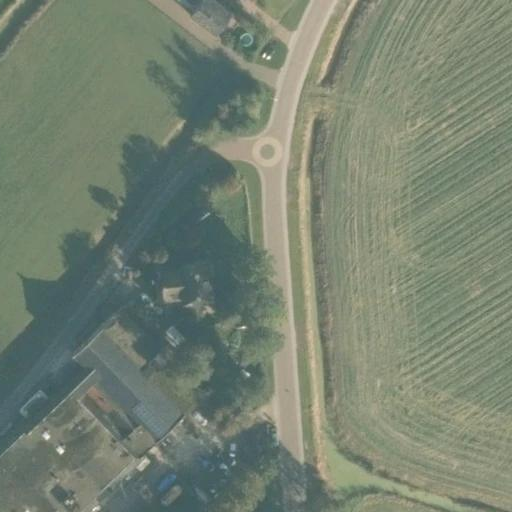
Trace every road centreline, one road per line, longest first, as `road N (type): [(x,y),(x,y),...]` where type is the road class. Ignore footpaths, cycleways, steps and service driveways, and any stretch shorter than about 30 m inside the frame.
road 1 (unclassified): [(0,420),(185,175),(223,151),(271,149)]
road 2 (tertiary): [(293,511),(271,149)]
road 3 (tertiary): [(271,149),(324,0)]
